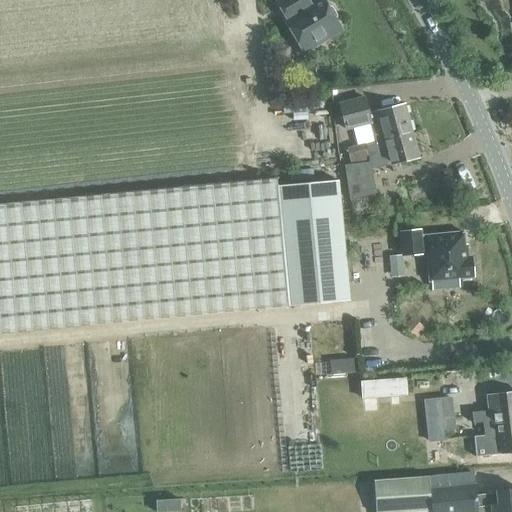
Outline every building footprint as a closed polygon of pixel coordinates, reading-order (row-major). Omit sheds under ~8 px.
[(311,7),(310,5),(306,0),(274,0),(285,18),(283,19),(303,52),(320,42),(318,38),(338,26),(335,20),(336,16),(331,7),(326,5),(323,0),(311,7)] [(365,145),(365,146),(373,144),(411,134),(403,104),(367,113),(363,98),(338,104),(345,129),(346,129),(344,121),(357,118),(359,126),(370,123),(375,142),(365,145)] [(376,162),(388,159),(390,166),(418,158),(411,134),(373,144),(365,146),(369,163),(344,166),(349,200),(377,194),(370,169),(377,167),(376,162)] [(277,186),(276,180),(255,181),(0,205),(0,333),(293,306),(349,301),(337,181),(277,186)] [(473,277),(471,257),(467,257),(466,244),(463,245),(462,232),(420,236),(420,230),(399,232),(401,256),(426,254),(428,282),(473,277)] [(351,332),(339,331),(337,368),(350,368),(351,332)] [(406,395),(405,379),(360,382),(361,398),(406,395)] [(489,410),(471,412),(472,423),(482,422),(482,424),(511,421),(511,392),(488,396),(489,410)] [(429,416),(452,416),(451,398),(429,399),(429,416)] [(483,436),(474,437),(477,458),(511,454),(511,421),(482,424),(483,436)] [(478,474),(477,460),(467,461),(468,473),(373,481),(374,511),(421,511),(431,511),(511,511),(511,488),(495,491),(495,493),(475,496),(472,474),(478,474)] [(107,511),(107,499),(12,509),(12,511),(107,511)]
